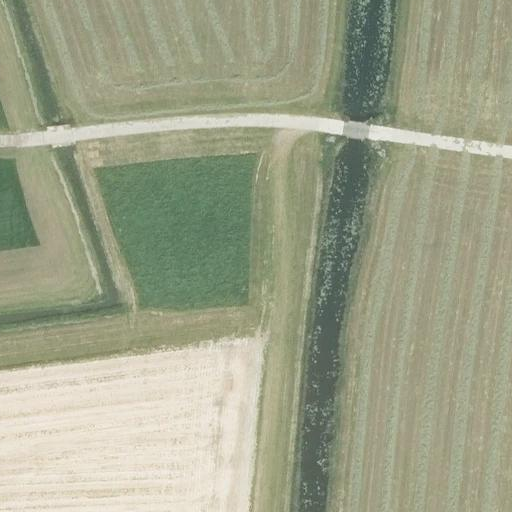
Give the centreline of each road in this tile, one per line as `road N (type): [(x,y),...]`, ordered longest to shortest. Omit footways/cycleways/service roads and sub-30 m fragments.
road 1 (track): [(342,128),(174,123),(31,140)]
road 2 (track): [(342,128),(511,153)]
